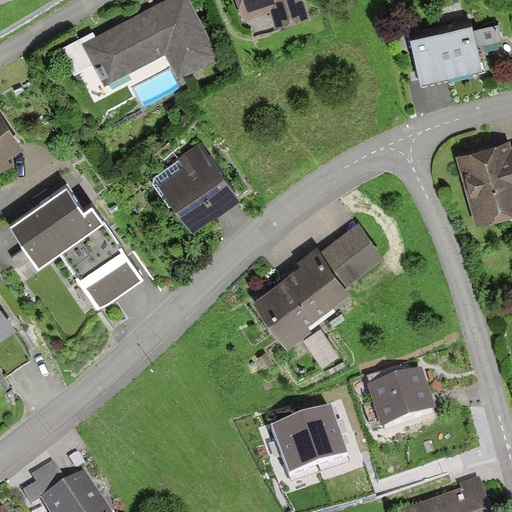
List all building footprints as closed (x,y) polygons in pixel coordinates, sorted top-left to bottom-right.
[(219,52),(191,0),(165,0),(148,9),(96,36),(93,30),(60,47),(74,73),(94,63),(105,84),(165,53),(176,74),(219,52)] [(238,0),(244,17),(248,16),(254,34),(282,25),(279,17),(309,7),(306,0),(238,0)] [(473,18),(411,32),(422,82),(484,68),(478,45),(505,39),(501,20),(475,26),(473,18)] [(23,143),(0,109),(0,168),(12,161),(7,154),(23,143)] [(511,144),(511,145),(509,138),(459,151),(478,223),(511,213),(511,144)] [(242,194),(202,139),(179,156),(183,163),(159,180),(194,228),(242,194)] [(93,198),(85,203),(69,180),(36,203),(10,221),(26,244),(11,254),(20,267),(34,257),(39,264),(58,250),(98,307),(119,293),(146,273),(93,198)] [(383,252),(359,221),(325,247),(348,278),(383,252)] [(348,278),(325,247),(320,241),(297,258),(300,262),(254,297),(288,342),(312,324),(308,319),(353,286),(348,278)] [(0,300),(0,333),(15,323),(0,300)] [(329,330),(311,339),(323,363),(341,354),(329,330)] [(434,408),(420,369),(396,378),(369,387),(383,426),(434,408)] [(286,426),(273,431),(289,477),(349,456),(332,409),(317,415),(286,426)] [(79,453),(62,461),(69,474),(85,466),(79,453)] [(33,504),(42,498),(50,511),(111,511),(84,469),(69,479),(57,460),(32,476),(36,484),(25,491),(33,504)] [(460,489),(399,511),(495,511),(482,475),(458,484),(460,489)]
